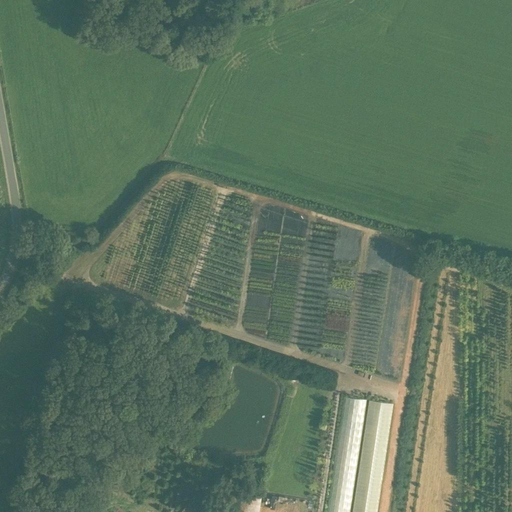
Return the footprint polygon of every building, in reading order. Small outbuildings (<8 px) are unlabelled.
[(44,238),(36,238),(35,246),(44,246),(44,238)] [(350,511),(367,400),(343,397),(325,511),(350,511)] [(378,511),(395,405),(370,401),(353,511),(378,511)] [(248,511),(264,511),(267,493),(251,491),(248,511)] [(203,511),(190,503),(183,511),(203,511)]
